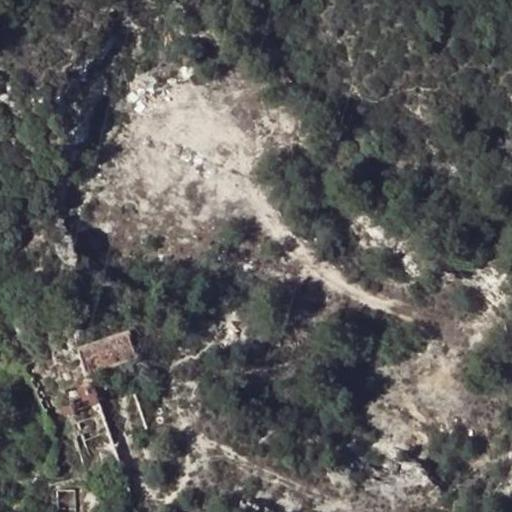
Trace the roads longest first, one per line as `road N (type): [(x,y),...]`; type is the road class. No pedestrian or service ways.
road 1 (track): [(270,0),(249,134),(253,194),(273,232),(333,279),(426,319),(444,341),(450,366),(437,406)]
road 2 (track): [(357,511),(205,451),(179,417)]
